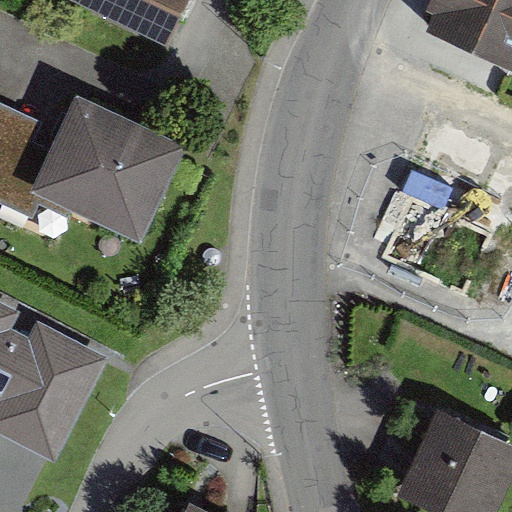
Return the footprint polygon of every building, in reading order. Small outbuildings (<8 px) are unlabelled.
[(102,0),(96,16),(164,45),(182,0),(102,0)] [(511,0),(422,0),(418,12),(511,49),(511,0)] [(74,86),(30,181),(140,236),(184,137),(74,86)] [(511,133),(441,101),(370,253),(490,308),(511,259),(511,133)] [(104,341),(0,290),(0,426),(50,451),(104,341)] [(511,511),(511,414),(508,424),(478,410),(436,500),(462,511),(511,511)] [(238,511),(177,487),(166,511),(238,511)]
